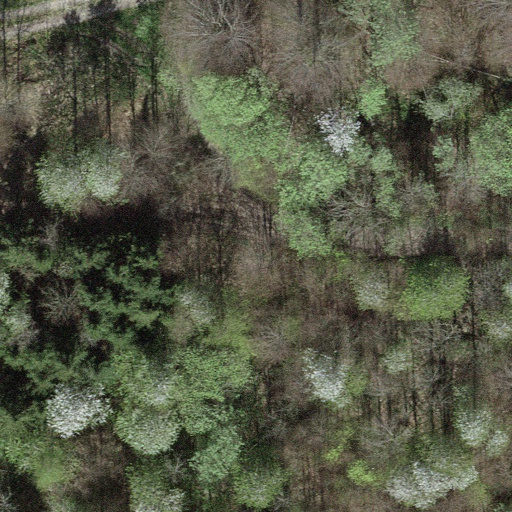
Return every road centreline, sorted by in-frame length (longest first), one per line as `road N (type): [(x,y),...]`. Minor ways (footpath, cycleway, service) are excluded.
road 1 (track): [(0,192),(511,241)]
road 2 (track): [(0,178),(75,117),(146,38),(146,0)]
road 3 (track): [(146,38),(206,165),(257,221)]
